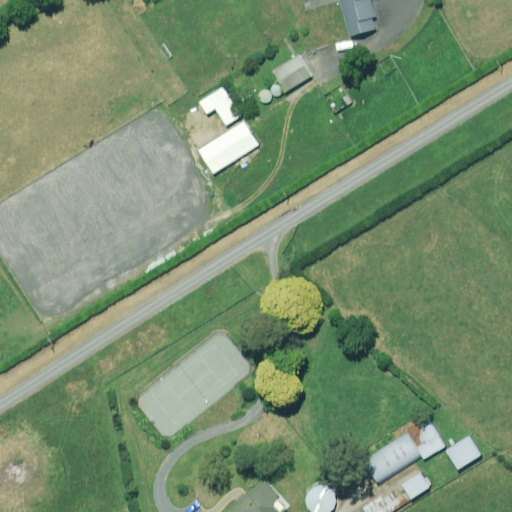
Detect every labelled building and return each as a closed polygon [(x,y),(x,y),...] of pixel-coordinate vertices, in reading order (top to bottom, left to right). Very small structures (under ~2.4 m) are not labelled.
[(377,19),(380,19),(374,0),(341,0),(352,39),(358,37),(380,31),(377,19)] [(288,93),(314,78),(301,57),(275,72),(281,83),(280,83),(278,83),(277,84),(276,85),(275,86),(274,87),(274,88),(273,89),(273,90),(273,92),(273,93),(274,94),(275,95),(276,96),(277,97),(278,97),(279,98),(280,98),(282,98),(283,98),(284,97),(285,96),(286,96),(287,94),(288,93)] [(329,84),(319,89),(325,101),(335,95),(329,84)] [(382,483),(423,457),(426,462),(448,448),(432,423),(410,436),(369,461),(382,483)] [(485,457),(473,438),(450,452),(461,471),(485,457)] [(434,488),(425,474),(406,486),(415,500),(434,488)] [(285,511),(291,507),(265,480),(231,511),(285,511)] [(337,511),(340,508),(341,503),(340,498),(338,493),(334,489),(330,486),(325,485),(319,486),(314,488),(311,492),(308,496),(307,502),(308,507),(310,511),(337,511)] [(396,511),(404,508),(396,494),(367,510),(367,511),(396,511)]
